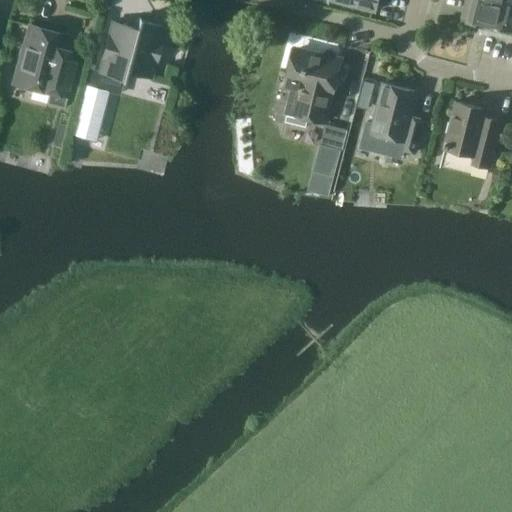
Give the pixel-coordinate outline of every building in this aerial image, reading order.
[(336,0),(376,10),(378,0),(336,0)] [(507,3),(493,0),(466,0),(462,21),(475,24),(477,19),(501,25),(507,3)] [(112,21),(99,72),(123,78),(122,81),(124,82),(126,71),(151,77),(164,27),(140,21),(141,18),(139,17),(136,28),(112,21)] [(64,108),(77,56),(78,53),(62,49),(65,35),(32,26),(27,46),(23,45),(13,83),(49,92),(46,103),(64,108)] [(288,111),(285,121),(306,126),(309,116),(324,120),(330,94),(332,95),(341,59),(325,55),(325,56),(294,48),(289,70),(286,82),(295,84),(292,93),(288,111)] [(401,148),(403,149),(415,152),(423,118),(412,116),(418,91),(384,82),(373,124),(367,123),(363,140),(366,145),(395,153),(401,149),(401,148)] [(84,85),(71,135),(96,142),(109,92),(84,85)] [(488,109),(487,109),(456,101),(445,147),(475,155),(473,163),(489,167),(501,121),(486,117),(488,109)] [(322,144),(315,171),(333,175),(340,149),(342,149),(347,129),(325,124),(320,144),(322,144)] [(495,167),(491,179),(500,182),(503,169),(495,167)]
